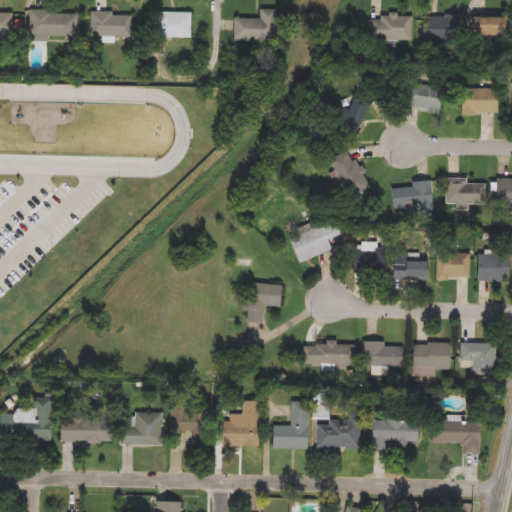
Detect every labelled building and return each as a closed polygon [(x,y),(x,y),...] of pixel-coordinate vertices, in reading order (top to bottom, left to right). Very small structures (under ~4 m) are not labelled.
[(276,41),(233,41),(233,19),(259,19),(259,9),(276,9),(276,41)] [(0,10),(11,10),(11,37),(0,37),(0,10)] [(29,35),(29,12),(76,12),(76,35),(29,35)] [(90,13),(131,13),(131,37),(90,37),(90,13)] [(150,37),(150,14),(189,14),(189,37),(150,37)] [(462,15),(462,42),(422,42),(422,15),(462,15)] [(413,41),(366,41),(366,16),(413,17),(413,41)] [(472,16),(504,16),(504,41),(472,41),(472,16)] [(443,110),(408,110),(408,87),(443,87),(443,110)] [(496,114),(458,114),(458,92),(496,92),(496,114)] [(336,108),(347,112),(352,98),(368,104),(354,139),(328,129),(336,108)] [(328,163),(349,150),(372,187),(352,200),(328,163)] [(466,178),(466,182),(485,182),(485,207),(446,207),(446,178),(466,178)] [(511,207),(495,207),(495,180),(511,180),(511,207)] [(392,188),(411,187),(411,182),(432,181),(433,212),(393,214),(392,188)] [(298,264),(287,239),(296,235),(295,231),(332,215),(340,235),(328,240),(332,250),(298,264)] [(353,274),(353,243),(385,243),(385,274),(353,274)] [(436,278),(436,253),(471,253),(471,278),(436,278)] [(509,254),(509,282),(477,282),(477,254),(509,254)] [(427,258),(427,280),(392,280),(392,258),(427,258)] [(262,324),(244,323),(245,283),(280,284),(279,307),(263,306),(262,324)] [(303,343),(356,344),(356,365),(303,365),(303,343)] [(403,367),(364,367),(364,343),(403,343),(403,367)] [(450,344),(450,371),(437,371),(437,375),(413,375),(413,343),(450,344)] [(496,374),(460,374),(460,343),(496,343),(496,374)] [(3,439),(4,409),(34,410),(35,398),(51,399),(50,441),(3,439)] [(260,402),(260,447),(219,447),(219,422),(229,422),(229,414),(242,414),(242,401),(260,402)] [(309,449),(271,449),(271,426),(290,426),(291,401),(309,401),(309,449)] [(359,449),(315,448),(315,402),(329,402),(329,420),(360,420),(359,449)] [(208,408),(208,432),(170,432),(170,408),(208,408)] [(372,421),(387,421),(387,412),(404,412),(404,421),(417,421),(417,442),(388,442),(388,450),(372,450),(372,421)] [(119,446),(119,413),(162,413),(162,446),(119,446)] [(59,443),(59,418),(110,419),(109,443),(59,443)] [(479,422),(479,452),(462,452),(462,442),(430,442),(430,422),(479,422)] [(184,511),(152,511),(152,501),(184,501),(184,511)]
